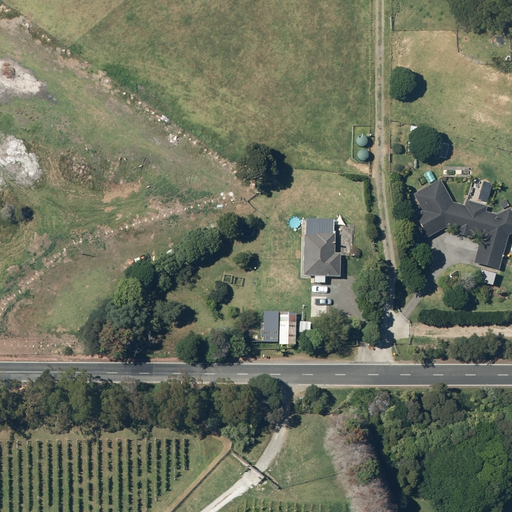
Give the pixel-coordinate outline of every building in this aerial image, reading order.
[(368,162),(367,136),(355,136),(357,162),(368,162)] [(419,142),(407,142),(407,153),(418,153),(419,142)] [(452,204),(439,179),(411,194),(421,213),(414,217),(427,240),(443,229),(455,231),(454,235),(471,240),(472,237),(480,238),(474,264),(499,270),(506,237),(511,233),(511,212),(509,207),(496,215),(487,212),(488,206),(467,201),(467,204),(452,204)] [(332,235),(302,233),(301,276),(339,278),(340,255),(352,256),(353,228),(333,227),(332,235)] [(295,312),(279,312),(279,344),(294,345),(295,312)]
